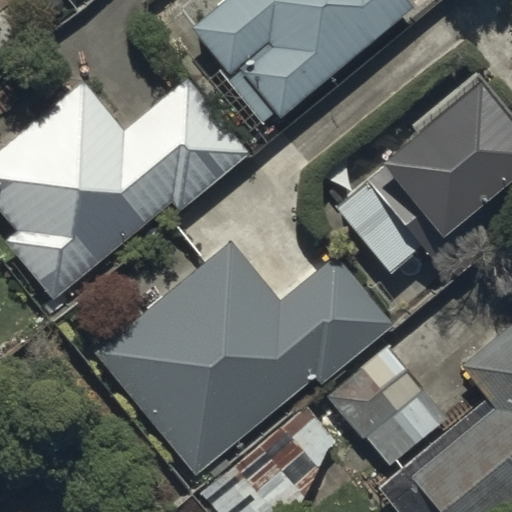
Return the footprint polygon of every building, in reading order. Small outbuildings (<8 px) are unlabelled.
[(72,0),(82,11),(95,0),(72,0)] [(223,0),(189,29),(205,47),(188,61),(255,141),(415,9),(407,0),(223,0)] [(511,101),(486,71),(387,156),(405,176),(347,226),(404,291),(511,199),(511,101)] [(0,248),(49,306),(169,204),(177,214),(250,153),(186,77),(124,129),(83,80),(0,150),(0,218),(13,234),(0,244),(0,248)] [(318,387),(394,325),(338,258),(282,304),(231,243),(94,356),(195,478),(313,381),(318,387)] [(509,511),(511,510),(511,329),(453,378),(488,420),(402,491),(418,511),(509,511)] [(389,353),(329,402),(392,477),(451,428),(389,353)]
